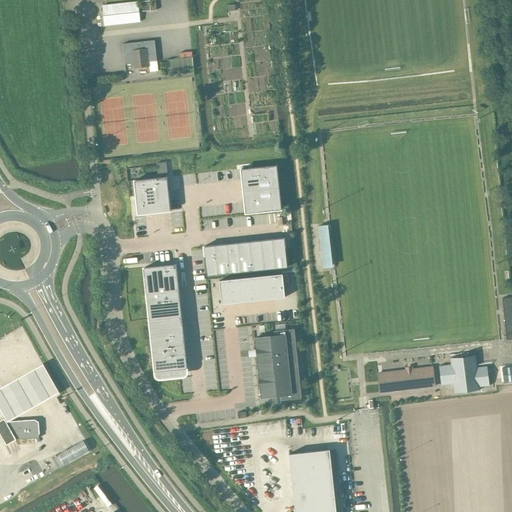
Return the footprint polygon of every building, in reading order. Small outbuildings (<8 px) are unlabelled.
[(149,1),(139,2),(140,12),(150,10),(149,1)] [(103,6),(105,24),(105,25),(140,21),(138,2),(103,6)] [(123,44),(125,65),(134,64),(134,68),(149,66),(148,62),(157,61),(155,40),(123,44)] [(277,165),(241,169),(242,180),(244,202),(245,213),(246,213),(281,209),(277,165)] [(167,177),(134,180),(136,196),(137,202),(136,202),(137,206),(138,214),(143,214),(146,214),(147,213),(170,211),(167,177)] [(335,270),(330,224),(329,220),(327,220),(327,224),(319,225),(324,268),(332,267),(333,271),(335,270)] [(204,246),(203,246),(204,256),(205,256),(207,276),(287,267),(285,248),(286,248),(284,238),(283,238),(205,246),(204,246)] [(176,264),(144,268),(155,372),(187,368),(176,264)] [(282,274),(219,280),(222,304),(285,297),(282,274)] [(511,296),(502,298),(507,339),(511,338),(511,296)] [(274,336),(255,338),(262,397),(281,395),(281,400),(302,398),(295,328),(274,331),(274,336)] [(439,366),(441,385),(453,384),(454,393),(480,390),(479,387),(489,386),(487,366),(477,367),(476,355),(450,358),(451,364),(439,366)] [(43,363),(0,387),(0,407),(7,421),(59,391),(43,363)] [(378,373),(379,381),(380,392),(435,386),(433,366),(378,373)] [(511,366),(502,368),(504,382),(511,381),(511,366)] [(0,420),(0,433),(6,445),(12,442),(16,439),(17,439),(34,438),(47,437),(46,422),(39,422),(8,424),(4,418),(0,420)] [(333,479),(329,449),(289,454),(295,511),(336,511),(336,510),(342,509),(339,479),(333,479)] [(58,455),(53,458),(59,469),(64,466),(58,455)]
